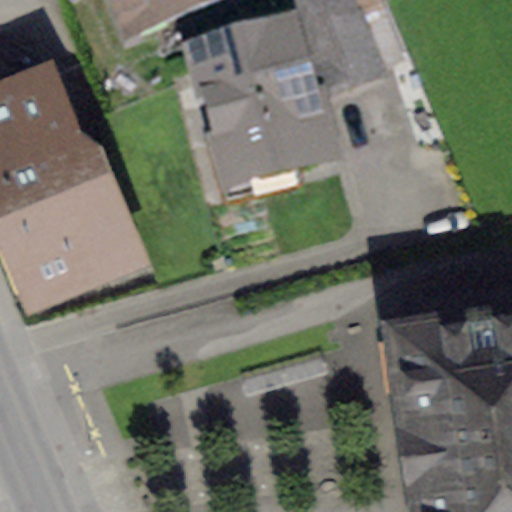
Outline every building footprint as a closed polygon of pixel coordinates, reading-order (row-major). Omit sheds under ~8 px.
[(124,0),(135,26),(198,0),(124,0)] [(344,0),(289,0),(299,25),(347,6),(344,0)] [(293,49),(302,82),(310,81),(317,97),(376,75),(357,25),(293,49)] [(302,82),(293,49),(290,38),(201,62),(234,185),(313,164),(292,85),(302,82)] [(39,80),(0,96),(0,189),(40,285),(123,251),(83,154),(70,157),(39,80)] [(511,511),(511,309),(399,326),(426,511),(511,511)]
